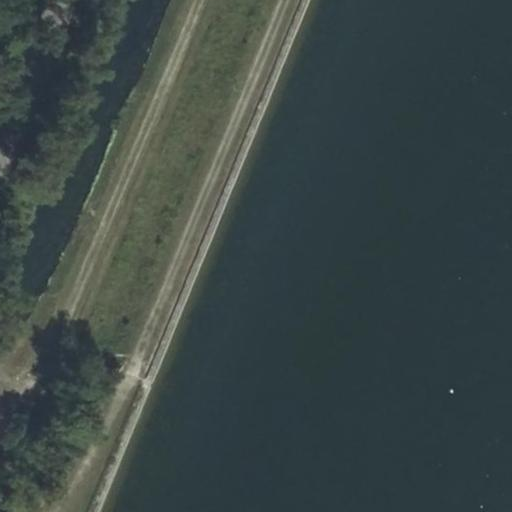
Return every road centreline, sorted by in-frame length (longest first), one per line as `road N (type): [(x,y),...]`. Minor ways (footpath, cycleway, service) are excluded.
road 1 (track): [(49,511),(126,377),(279,0)]
road 2 (track): [(199,0),(55,351)]
road 3 (tertiary): [(47,0),(0,111)]
